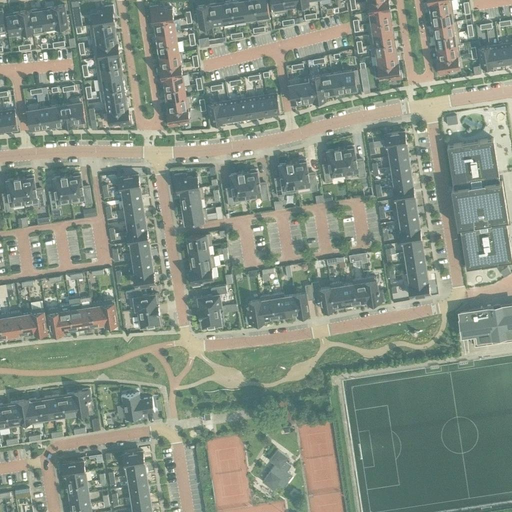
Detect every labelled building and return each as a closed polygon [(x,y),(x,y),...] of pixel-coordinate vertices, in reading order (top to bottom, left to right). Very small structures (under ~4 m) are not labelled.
[(235,20),(231,0),(230,0),(224,1),(225,2),(220,3),(223,22),(223,24),(236,22),(235,20)] [(231,0),(235,20),(246,18),(243,0),(231,0)] [(243,0),(246,18),(257,17),(257,16),(254,0),(243,0)] [(270,19),(266,0),(254,0),(257,16),(257,17),(257,21),(270,19)] [(272,0),(275,12),(286,11),(287,10),(287,5),(286,6),(284,0),(272,0)] [(388,0),(368,0),(366,0),(367,12),(368,12),(370,12),(370,11),(389,8),(388,5),(389,4),(388,0)] [(453,9),(451,0),(438,0),(430,1),(431,5),(429,5),(430,13),(453,9)] [(212,24),(223,22),(220,3),(216,3),(216,2),(209,3),(208,4),(209,5),(212,24)] [(54,5),(53,5),(56,26),(56,31),(57,31),(69,29),(65,4),(57,5),(54,5)] [(102,10),(93,12),(94,23),(94,24),(115,20),(114,17),(113,13),(115,12),(113,4),(102,5),(103,9),(102,9),(102,10)] [(161,4),(150,5),(151,14),(153,14),(153,18),(154,21),(155,21),(174,18),(172,7),(163,8),(163,7),(162,7),(161,4)] [(200,26),(212,24),(209,5),(208,4),(197,5),(200,26)] [(46,8),(42,9),(45,27),(46,27),(56,26),(53,5),(46,7),(46,8)] [(38,8),(31,9),(34,32),(33,32),(34,34),(35,34),(46,32),(46,27),(45,27),(42,9),(38,9),(38,8)] [(389,8),(370,11),(370,12),(371,22),(390,19),(392,19),(391,12),(389,12),(389,8)] [(27,10),(19,11),(23,31),(22,31),(22,34),(23,33),(33,32),(34,32),(31,9),(30,9),(27,10)] [(433,19),(433,24),(455,20),(453,9),(430,13),(431,20),(433,19)] [(12,13),(8,14),(11,33),(22,31),(23,31),(19,11),(12,12),(12,13)] [(82,18),(75,19),(75,21),(76,26),(81,26),(83,25),(82,18)] [(155,21),(154,21),(154,22),(155,28),(156,28),(157,33),(176,29),(174,18),(155,21)] [(371,22),(369,22),(371,32),(373,32),(373,33),(392,30),(390,19),(371,22)] [(433,28),(434,35),(459,31),(457,19),(455,20),(433,24),(434,28),(433,28)] [(94,23),(90,24),(91,35),(115,31),(114,27),(116,27),(115,20),(94,24),(94,23)] [(158,36),(156,37),(157,43),(178,40),(176,29),(157,33),(158,36)] [(371,32),(368,33),(370,44),(394,40),(392,30),(373,33),(373,32),(371,32)] [(115,31),(91,35),(93,46),(118,42),(117,35),(116,35),(115,31)] [(436,42),(437,46),(458,43),(461,43),(459,31),(434,35),(435,42),(436,42)] [(178,40),(157,43),(158,51),(160,51),(160,55),(179,52),(179,51),(182,51),(184,50),(182,40),(178,41),(178,40)] [(394,40),(370,44),(372,55),(377,55),(377,54),(396,51),(395,47),(396,47),(395,40),(394,40)] [(118,42),(93,46),(95,57),(119,53),(120,53),(119,49),(118,42)] [(508,42),(499,44),(502,62),(511,60),(508,42)] [(436,50),(437,58),(458,54),(458,55),(460,55),(458,43),(437,46),(438,50),(436,50)] [(499,44),(489,45),(492,63),(502,62),(499,44)] [(482,65),(492,63),(489,45),(479,47),(482,65)] [(161,59),(160,59),(161,65),(181,62),(181,63),(183,63),(183,62),(182,51),(179,51),(179,52),(160,55),(161,59)] [(396,51),(377,54),(377,55),(378,64),(378,65),(397,62),(399,61),(398,55),(396,55),(396,51)] [(119,53),(95,57),(97,67),(122,63),(121,57),(119,57),(119,54),(119,53)] [(460,66),(458,55),(458,54),(437,58),(439,65),(437,65),(439,74),(450,72),(449,69),(450,69),(450,68),(460,66)] [(181,62),(161,65),(162,74),(163,77),(164,76),(183,73),(181,63),(181,62)] [(378,64),(373,65),(375,77),(390,75),(390,76),(391,76),(391,79),(402,78),(401,69),(400,69),(399,66),(398,66),(397,62),(378,65),(378,64)] [(122,63),(97,67),(98,78),(122,74),(121,70),(123,70),(122,63)] [(354,69),(342,71),(346,91),(352,90),(352,89),(357,88),(356,83),(359,82),(357,68),(354,69)] [(342,71),(332,72),(335,91),(339,91),(339,92),(346,91),(342,71)] [(332,72),(321,74),(324,94),(325,94),(331,93),(331,92),(335,91),(332,72)] [(165,81),(163,81),(164,88),(185,85),(183,73),(164,76),(165,81)] [(122,74),(98,78),(100,89),(125,85),(124,78),(123,78),(122,74)] [(321,74),(310,76),(310,80),(311,80),(314,100),(317,100),(326,98),(325,94),(324,94),(321,74)] [(300,77),(288,78),(292,102),(297,101),(297,103),(304,102),(300,81),(301,81),(300,77)] [(301,81),(300,81),(304,102),(310,101),(310,100),(313,99),(313,100),(314,100),(311,80),(310,80),(301,81)] [(125,85),(100,89),(102,101),(107,100),(126,97),(125,93),(126,93),(125,85)] [(185,85),(164,88),(166,96),(167,95),(167,98),(186,95),(185,85)] [(267,94),(270,112),(279,110),(277,92),(267,94)] [(168,104),(167,104),(168,110),(188,107),(193,106),(191,95),(191,94),(186,95),(167,98),(168,104)] [(257,95),(260,114),(270,112),(267,94),(257,95)] [(248,97),(251,115),(260,114),(257,95),(248,97)] [(81,120),(85,119),(82,96),(70,97),(71,102),(74,122),(81,121),(81,120)] [(126,97),(107,100),(108,110),(129,107),(127,101),(126,101),(126,97)] [(238,98),(241,117),(251,115),(248,97),(238,98)] [(238,98),(228,100),(231,118),(241,117),(238,98)] [(219,101),(222,120),(231,118),(228,100),(219,101)] [(219,101),(209,103),(212,121),(222,120),(219,101)] [(39,107),(40,107),(39,102),(27,104),(31,128),(36,127),(36,128),(42,127),(39,107)] [(71,102),(61,104),(64,124),(74,122),(71,102)] [(57,124),(57,125),(64,124),(61,104),(50,106),(53,124),(57,124)] [(53,124),(50,106),(40,107),(39,107),(42,127),(49,126),(49,125),(53,124)] [(129,107),(108,110),(110,122),(120,121),(120,122),(121,122),(121,125),(132,124),(131,115),(130,115),(129,111),(129,108),(129,107)] [(169,117),(168,118),(169,126),(180,124),(179,121),(180,121),(180,120),(190,118),(188,107),(168,110),(168,111),(169,114),(169,117)] [(15,108),(5,110),(8,128),(17,126),(15,108)] [(447,123),(457,121),(456,113),(446,115),(447,123)] [(391,132),(385,133),(387,144),(387,145),(388,144),(406,141),(405,130),(399,131),(391,132)] [(462,142),(447,144),(454,186),(452,186),(458,226),(460,225),(467,266),(482,264),(482,265),(498,262),(511,259),(511,254),(506,218),(509,218),(502,178),(500,178),(494,137),(479,140),(478,139),(462,142)] [(406,141),(388,144),(390,155),(408,152),(406,141)] [(364,159),(357,160),(356,156),(354,144),(347,145),(347,147),(341,148),(345,172),(358,170),(359,176),(366,175),(364,159)] [(331,174),(345,172),(341,148),(341,146),(335,147),(335,149),(327,150),(329,160),(329,161),(329,164),(323,166),(325,181),(332,180),(331,174)] [(408,152),(390,155),(392,166),(410,163),(408,152)] [(308,170),(306,158),(299,159),(299,161),(293,162),(297,186),(310,184),(311,190),(318,189),(316,173),(309,174),(308,170)] [(281,174),(281,178),(275,179),(277,195),(284,194),(284,192),(298,190),(297,186),(293,162),(293,160),(287,161),(287,162),(279,163),(281,174)] [(410,163),(392,166),(393,176),(411,173),(410,163)] [(259,180),(257,168),(250,169),(250,171),(245,172),(249,196),(261,194),(262,200),(269,199),(267,182),(260,184),(260,180),(259,180)] [(245,172),(244,172),(244,170),(238,171),(238,172),(231,173),(232,184),(232,188),(226,189),(229,205),(236,204),(236,203),(241,202),(240,197),(249,196),(245,172)] [(68,174),(72,200),(84,198),(85,203),(92,202),(90,186),(84,187),(81,172),(81,171),(73,172),(73,173),(68,174)] [(179,189),(199,186),(197,175),(186,176),(185,172),(174,174),(176,182),(177,181),(177,186),(178,186),(179,189)] [(27,176),(21,177),(25,201),(32,200),(33,205),(38,204),(39,206),(46,205),(43,187),(36,188),(36,184),(35,184),(34,173),(27,175),(27,176)] [(72,200),(68,174),(67,173),(61,174),(62,175),(53,176),(55,191),(49,192),(52,209),(59,208),(58,202),(72,200)] [(125,175),(119,176),(121,188),(122,188),(140,185),(138,173),(133,174),(125,175)] [(411,173),(393,176),(395,186),(395,187),(413,184),(411,173)] [(11,203),(25,201),(21,177),(21,175),(15,176),(15,177),(7,179),(9,189),(8,189),(9,193),(3,194),(5,211),(12,210),(11,203)] [(395,186),(394,186),(394,187),(396,198),(397,198),(397,197),(415,194),(413,184),(395,187),(395,186)] [(140,185),(122,188),(124,198),(142,195),(140,185)] [(201,198),(205,197),(203,185),(199,186),(179,189),(178,189),(178,190),(180,190),(181,201),(201,198)] [(415,194),(397,197),(397,198),(398,208),(417,205),(415,194)] [(142,195),(124,198),(125,209),(144,206),(142,195)] [(202,207),(201,198),(181,201),(182,204),(181,205),(181,211),(202,207)] [(417,205),(398,208),(400,219),(418,216),(417,205)] [(144,206),(125,209),(127,220),(145,217),(144,206)] [(185,222),(208,219),(206,207),(202,207),(181,211),(183,218),(184,218),(185,222)] [(49,216),(37,217),(38,224),(50,222),(49,216)] [(418,216),(400,219),(402,229),(402,230),(420,227),(418,216)] [(145,217),(127,220),(129,229),(129,230),(147,227),(145,217)] [(129,229),(127,230),(128,230),(129,241),(131,241),(130,241),(149,238),(147,227),(129,230),(129,229)] [(402,229),(400,229),(401,230),(402,241),(404,241),(403,240),(422,237),(420,227),(402,230),(402,229)] [(212,244),(210,232),(187,236),(188,240),(186,240),(188,248),(208,245),(212,244)] [(422,237),(403,240),(404,241),(405,251),(423,248),(422,237)] [(149,238),(130,241),(131,241),(132,252),(150,249),(149,238)] [(210,254),(208,245),(188,248),(188,254),(190,254),(191,257),(210,254)] [(423,248),(405,251),(407,262),(425,259),(423,248)] [(150,249),(132,252),(134,262),(152,259),(150,249)] [(360,252),(349,254),(350,261),(361,259),(361,258),(360,253),(360,252)] [(190,269),(191,269),(212,266),(215,265),(213,253),(210,254),(191,257),(192,262),(190,262),(191,268),(190,268),(190,269)] [(152,259),(134,262),(135,272),(135,273),(154,270),(152,259)] [(425,259),(407,262),(408,272),(427,269),(425,259)] [(192,285),(203,283),(202,279),(213,277),(212,266),(191,269),(192,272),(191,272),(192,277),(191,277),(192,285)] [(500,270),(504,276),(511,271),(507,266),(500,270)] [(427,269),(408,272),(410,282),(410,283),(428,280),(427,269)] [(135,272),(134,272),(134,274),(136,284),(142,283),(150,282),(155,281),(154,270),(135,273),(135,272)] [(376,275),(364,277),(368,301),(367,301),(368,302),(369,301),(376,300),(377,301),(385,300),(383,289),(379,290),(377,279),(376,275)] [(353,279),(352,279),(353,282),(354,282),(357,301),(361,301),(361,302),(367,301),(368,301),(364,277),(353,279)] [(311,281),(312,283),(314,296),(320,295),(322,308),(331,307),(335,306),(335,305),(334,305),(331,286),(330,286),(320,288),(319,280),(311,281)] [(330,283),(330,286),(331,286),(334,305),(335,305),(338,304),(338,306),(346,305),(342,284),(343,284),(342,280),(330,283)] [(410,282),(409,283),(411,295),(416,294),(417,294),(424,293),(424,292),(430,291),(428,280),(410,283),(410,282)] [(343,284),(342,284),(346,305),(353,304),(352,302),(357,301),(354,282),(353,282),(343,284)] [(306,291),(294,293),(297,312),(297,314),(310,312),(308,299),(314,298),(314,296),(312,283),(305,284),(306,291)] [(199,307),(199,308),(219,305),(222,305),(220,292),(227,291),(226,285),(212,287),(213,293),(197,296),(198,303),(199,303),(200,306),(199,307)] [(134,295),(136,307),(136,308),(139,308),(139,307),(159,304),(159,303),(157,303),(157,299),(158,299),(157,292),(142,294),(141,288),(126,290),(127,297),(134,295)] [(284,291),(272,293),(276,316),(280,315),(280,317),(287,316),(284,295),(284,291)] [(272,293),(261,295),(261,299),(264,319),(265,319),(272,318),(271,317),(276,316),(272,293)] [(284,295),(287,316),(294,315),(294,313),(297,312),(294,293),(284,295)] [(91,296),(80,297),(81,303),(84,327),(91,326),(91,324),(95,324),(92,301),(91,296)] [(80,297),(69,299),(70,302),(74,327),(78,327),(78,328),(84,327),(81,303),(80,297)] [(114,298),(103,299),(107,323),(107,324),(118,322),(114,298)] [(43,299),(31,301),(32,308),(31,308),(32,312),(32,311),(36,332),(39,332),(48,330),(44,310),(44,306),(43,299)] [(103,299),(92,301),(95,324),(99,323),(100,325),(107,324),(107,323),(103,299)] [(251,313),(247,313),(248,324),(256,323),(256,322),(265,320),(265,319),(264,319),(261,299),(260,299),(249,301),(251,313)] [(464,318),(462,318),(465,333),(472,332),(474,345),(511,339),(511,300),(469,307),(469,309),(463,310),(464,318)] [(70,302),(59,304),(59,306),(63,330),(63,331),(64,331),(70,330),(70,328),(74,327),(70,302)] [(148,324),(149,326),(155,325),(155,323),(162,322),(159,304),(139,307),(139,308),(140,314),(138,314),(140,325),(148,324)] [(222,311),(220,312),(219,305),(199,308),(202,326),(209,325),(209,326),(215,325),(215,324),(224,322),(222,311)] [(59,306),(47,308),(51,333),(60,331),(63,331),(63,330),(59,306)] [(21,310),(11,311),(12,315),(11,315),(14,335),(21,334),(21,333),(25,332),(22,313),(21,310)] [(10,311),(0,312),(0,314),(3,335),(7,335),(8,337),(14,335),(11,315),(12,315),(11,311),(10,311)] [(32,312),(22,313),(25,332),(29,331),(29,333),(36,332),(32,311),(32,312)] [(75,391),(74,391),(77,412),(89,410),(87,399),(92,398),(90,387),(82,388),(82,389),(82,390),(78,391),(75,391)] [(67,394),(63,395),(66,414),(77,412),(74,391),(73,391),(67,392),(67,394)] [(140,399),(139,392),(122,394),(126,418),(143,415),(142,412),(155,410),(153,396),(140,399)] [(59,394),(52,395),(55,415),(66,414),(63,395),(59,395),(59,394)] [(41,398),(40,398),(43,417),(44,417),(55,415),(52,395),(44,396),(45,398),(41,398)] [(36,397),(29,398),(33,423),(45,421),(44,417),(43,417),(40,398),(36,399),(36,397)] [(25,399),(18,400),(21,421),(20,421),(21,424),(33,423),(29,398),(28,398),(25,399)] [(11,403),(7,404),(10,423),(10,422),(20,421),(21,421),(18,400),(11,401),(11,403)] [(0,402),(0,427),(1,428),(10,426),(11,426),(10,422),(10,423),(7,404),(3,404),(2,402),(0,402)] [(124,464),(146,461),(144,448),(136,449),(136,450),(130,451),(130,450),(122,451),(124,464)] [(277,448),(269,459),(275,463),(262,480),(273,489),(278,483),(283,487),(293,474),(287,470),(291,464),(286,460),(289,456),(277,448)] [(85,457),(63,461),(65,473),(87,470),(85,457)] [(127,475),(147,471),(146,461),(124,464),(124,466),(126,465),(127,475)] [(87,470),(65,473),(67,484),(88,481),(87,470)] [(129,485),(149,482),(147,471),(127,475),(129,485)] [(88,481),(67,484),(69,495),(90,491),(88,481)] [(130,496),(151,493),(149,482),(129,485),(130,496)] [(30,487),(15,489),(16,497),(31,495),(30,487)] [(90,491),(69,495),(70,505),(72,505),(91,502),(92,502),(90,491)] [(132,506),(152,503),(151,493),(130,496),(132,506)] [(72,509),(71,510),(71,511),(92,511),(91,502),(72,505),(72,509)] [(153,511),(152,503),(132,506),(133,511),(153,511)]
